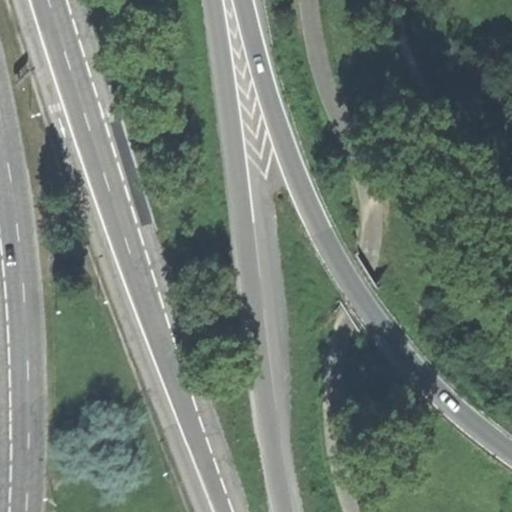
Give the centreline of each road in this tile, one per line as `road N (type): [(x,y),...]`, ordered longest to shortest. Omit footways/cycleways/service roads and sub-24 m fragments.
road 1 (secondary): [(234,511),(60,0)]
road 2 (trunk): [(511,452),(427,382),(372,318),(288,159),(240,0)]
road 3 (trunk): [(284,511),(210,0)]
road 4 (secondary): [(0,158),(17,299),(18,511)]
